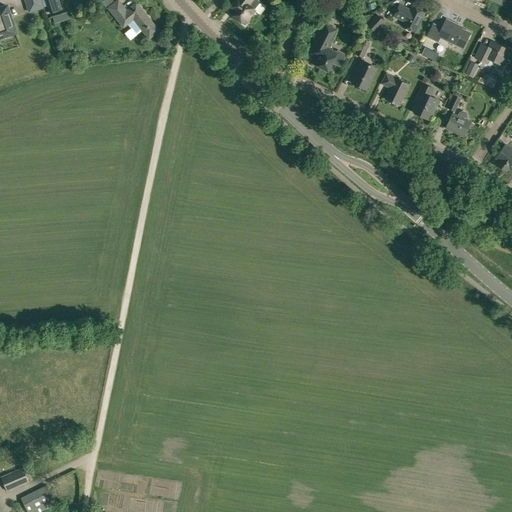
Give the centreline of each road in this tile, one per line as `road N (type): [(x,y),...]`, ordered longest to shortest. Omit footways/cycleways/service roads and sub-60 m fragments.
road 1 (track): [(83,511),(184,26),(194,18)]
road 2 (primary): [(511,298),(266,92)]
road 3 (residential): [(470,167),(278,71)]
road 4 (primary): [(266,92),(178,0)]
